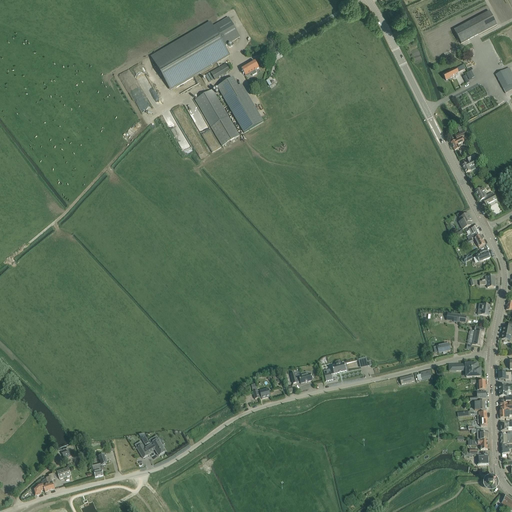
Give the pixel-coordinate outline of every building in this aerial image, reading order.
[(453,31),(461,45),(497,26),(489,12),(453,31)] [(229,17),(213,27),(225,47),(240,37),(229,17)] [(171,91),(230,56),(225,47),(213,27),(210,22),(151,57),(171,91)] [(251,73),(253,76),(257,74),(255,71),(258,68),(254,61),(241,68),(245,76),(251,73)] [(447,73),(443,75),(446,81),(450,79),(455,76),(455,75),(458,73),(460,71),(463,70),(461,67),(456,69),(456,68),(447,73)] [(496,75),(503,89),(506,93),(511,90),(511,72),(509,68),(496,75)] [(238,87),(233,78),(217,87),(244,133),(263,122),(242,84),(238,87)] [(212,90),(195,100),(211,127),(222,146),(239,136),(228,117),(223,109),(214,92),(212,90)] [(466,136),(465,132),(455,136),(457,140),(451,143),(455,151),(459,149),(458,146),(464,142),(462,138),(464,137),(466,136)] [(467,157),(469,162),(476,158),(475,158),(478,156),(477,153),(476,154),(476,153),(467,157)] [(473,160),(462,166),(466,173),(475,169),(474,166),(476,165),(473,160)] [(475,191),(475,192),(479,200),(480,201),(483,200),(487,198),(487,196),(486,196),(485,192),(483,188),(480,189),(475,191)] [(483,200),(485,203),(486,205),(497,200),(494,194),(487,198),(483,200)] [(461,221),(459,222),(462,230),(468,227),(470,226),(471,226),(471,225),(471,226),(469,223),(470,222),(472,221),(468,214),(464,216),(463,217),(460,218),(461,221)] [(467,236),(469,240),(471,239),(480,235),(476,226),(468,230),(471,234),(467,236)] [(481,236),(476,238),(474,239),(475,240),(474,241),(475,242),(475,241),(479,248),(485,244),(481,236)] [(476,256),(479,263),(491,258),(487,249),(479,253),(480,254),(476,256)] [(487,288),(496,288),(495,276),(485,277),(485,280),(482,281),(482,282),(479,282),(480,286),(487,285),(487,288)] [(481,315),(484,316),(489,317),(490,306),(482,305),(481,310),(478,310),(478,315),(481,315)] [(475,327),(473,340),(472,345),(481,346),(484,329),(475,327)] [(503,328),(501,340),(510,341),(511,330),(503,328)] [(335,365),(335,366),(332,366),(334,374),(346,372),(344,364),(341,364),(341,363),(341,362),(340,361),(339,361),(338,361),(337,361),(336,361),(335,362),(335,364),(335,365)] [(465,365),(455,365),(456,371),(464,371),(466,371),(466,370),(468,370),(468,373),(466,373),(466,378),(481,377),(480,372),(479,372),(479,369),(477,369),(477,364),(465,365)] [(291,374),(293,384),(300,382),(301,384),(312,381),(310,374),(308,375),(307,372),(301,374),(302,377),(296,378),(294,373),(291,374)] [(324,374),(326,382),(332,380),(331,373),(324,374)] [(400,379),(401,384),(401,385),(414,382),(412,375),(400,379)] [(499,386),(499,397),(505,397),(506,397),(506,392),(511,391),(511,386),(506,386),(499,386)] [(256,388),(252,389),(252,391),(253,392),(254,395),(255,399),(261,398),(262,399),(270,397),(269,392),(268,389),(258,392),(258,391),(257,391),(256,388)] [(486,392),(481,392),(477,392),(477,398),(470,398),(470,401),(477,401),(477,399),(486,399),(486,392)] [(470,412),(480,411),(486,411),(486,402),(481,402),(478,402),(478,408),(469,409),(470,412)] [(499,404),(500,411),(511,411),(511,403),(508,404),(508,403),(504,404),(499,404)] [(477,416),(478,420),(487,420),(486,413),(480,413),(480,411),(470,412),(470,414),(477,416)] [(500,426),(500,432),(508,432),(508,431),(511,431),(511,428),(511,427),(511,422),(508,422),(506,422),(506,425),(500,426)] [(477,431),(477,440),(480,440),(487,440),(487,434),(484,434),(484,431),(477,431)] [(508,434),(500,435),(501,445),(506,444),(509,444),(511,444),(511,439),(511,435),(511,434),(511,431),(509,432),(509,434),(508,434)] [(143,445),(137,449),(143,459),(149,455),(148,454),(155,450),(159,456),(166,452),(158,440),(151,444),(152,445),(145,449),(143,445)] [(487,440),(480,440),(469,441),(469,446),(476,445),(477,445),(478,445),(481,445),(481,450),(488,450),(487,440)] [(501,446),(502,455),(509,454),(508,446),(501,446)] [(69,451),(62,454),(65,460),(71,457),(69,451)] [(488,457),(483,457),(477,457),(477,465),(488,465),(488,457)] [(93,469),(95,478),(103,476),(101,467),(93,469)] [(57,472),(60,480),(71,476),(69,468),(57,472)] [(46,478),(46,480),(50,491),(55,490),(52,480),(55,479),(53,474),(49,476),(49,477),(46,478)] [(486,482),(486,483),(486,484),(486,485),(486,486),(487,486),(487,487),(488,488),(489,488),(489,489),(490,489),(491,489),(492,489),(493,488),(494,488),(495,487),(495,486),(495,485),(496,485),(496,484),(496,483),(495,482),(495,481),(494,480),(493,480),(492,479),(491,479),(490,479),(489,479),(488,480),(487,480),(487,481),(486,482)] [(38,485),(35,488),(33,490),(35,496),(41,494),(41,492),(44,490),(45,493),(50,491),(46,480),(43,481),(43,482),(42,483),(42,484),(38,485)] [(511,499),(506,496),(503,500),(501,503),(511,509),(511,499)]
